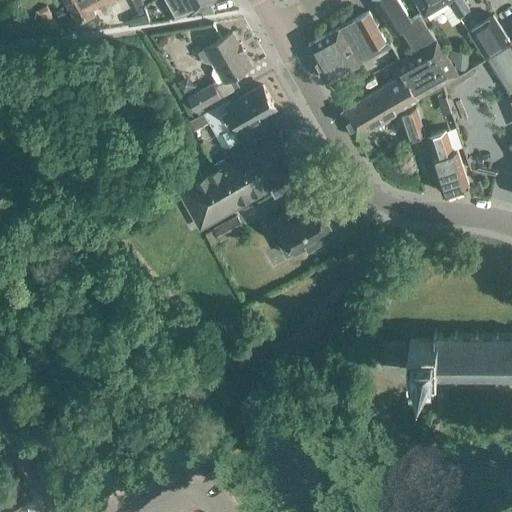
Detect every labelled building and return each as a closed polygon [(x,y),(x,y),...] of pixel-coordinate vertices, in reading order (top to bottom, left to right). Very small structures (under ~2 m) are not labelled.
[(72,0),(67,3),(78,23),(96,13),(93,8),(106,1),(107,3),(112,0),(115,0),(116,2),(118,0),(72,0)] [(125,21),(128,26),(148,23),(141,0),(131,0),(139,13),(125,21)] [(162,0),(172,18),(186,14),(199,7),(209,1),(211,0),(162,0)] [(419,14),(411,19),(398,0),(372,0),(392,31),(401,26),(416,49),(434,37),(419,14)] [(417,0),(416,1),(424,14),(446,0),(448,0),(458,15),(469,8),(463,0),(417,0)] [(209,1),(199,7),(203,14),(215,12),(209,1)] [(388,41),(382,30),(371,9),(308,44),(328,80),(375,54),(373,50),(388,41)] [(467,30),(483,55),(509,39),(493,14),(467,30)] [(232,31),(203,48),(211,63),(213,66),(211,72),(216,81),(218,84),(251,65),(232,31)] [(394,79),(342,109),(356,136),(398,111),(397,109),(444,83),(443,82),(457,74),(459,74),(454,67),(450,60),(437,40),(429,44),(397,62),(388,68),(394,79)] [(511,43),(511,41),(486,57),(507,90),(511,99),(511,98),(511,140),(508,142),(511,148),(511,43)] [(450,57),(450,60),(454,67),(456,67),(468,68),(468,52),(450,51),(450,57)] [(216,81),(188,96),(196,110),(198,113),(202,110),(226,97),(218,84),(216,81)] [(226,97),(202,110),(216,134),(229,127),(224,118),(232,113),(241,128),(276,108),(263,85),(231,103),(227,96),(226,97)] [(417,106),(398,112),(407,139),(426,133),(417,106)] [(273,129),(175,184),(199,228),(298,173),(273,129)] [(457,187),(469,183),(457,148),(452,150),(444,129),(430,133),(437,155),(432,156),(443,192),(447,191),(450,193),(456,191),(457,187)] [(175,167),(181,179),(195,171),(188,159),(175,167)] [(296,250),(337,228),(334,224),(335,220),(331,214),(328,213),(318,195),(278,218),(279,219),(270,225),(274,233),(283,227),(287,235),(278,240),(286,254),(296,249),(296,250)] [(220,238),(242,227),(236,216),(215,227),(220,238)] [(475,374),(478,374),(478,373),(495,373),(495,374),(499,374),(499,373),(511,372),(511,332),(499,332),(499,328),(496,328),(496,332),(479,332),(479,329),(475,329),(475,332),(458,332),(458,329),(454,329),(454,332),(437,332),(437,328),(434,328),(434,338),(409,338),(409,342),(400,342),(400,340),(398,340),(398,342),(384,342),(383,340),(381,341),(382,343),(377,347),(375,346),(375,348),(377,349),(377,355),(375,356),(375,358),(377,357),(382,361),(381,363),(383,364),(384,362),(398,362),(398,364),(400,364),(400,362),(410,362),(410,367),(434,366),(434,377),(437,377),(437,373),(454,373),(454,377),(458,377),(458,373),(475,373),(475,374)] [(511,473),(499,482),(511,501),(511,473)] [(24,482),(0,495),(0,502),(1,503),(0,503),(0,511),(14,511),(35,501),(24,482)]
